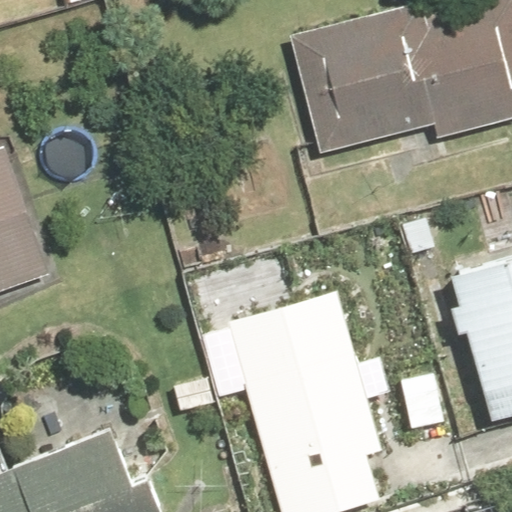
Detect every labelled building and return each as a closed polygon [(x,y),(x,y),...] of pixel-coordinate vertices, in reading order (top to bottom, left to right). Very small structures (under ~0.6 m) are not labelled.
[(511,118),(511,4),(510,0),(409,0),(282,35),(314,154),(427,123),(431,138),(511,118)] [(0,291),(45,276),(0,151),(0,291)] [(426,210),(371,226),(383,266),(437,250),(426,210)] [(511,256),(437,278),(479,423),(511,413),(511,256)] [(330,291),(222,321),(276,511),(331,511),(374,500),(362,455),(376,451),(330,291)] [(426,366),(380,378),(396,437),(442,424),(426,366)] [(105,427),(0,468),(0,511),(164,511),(148,470),(133,476),(118,440),(111,442),(105,427)]
